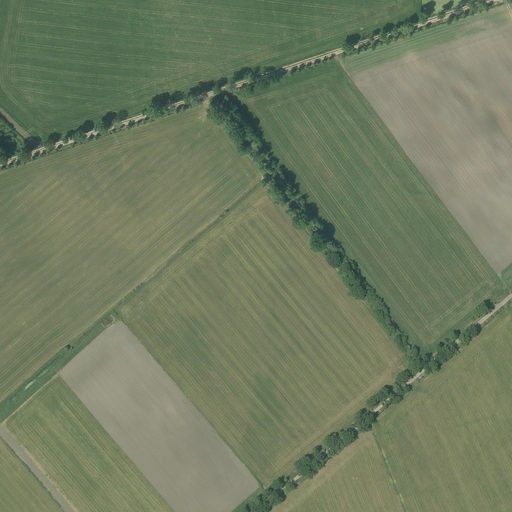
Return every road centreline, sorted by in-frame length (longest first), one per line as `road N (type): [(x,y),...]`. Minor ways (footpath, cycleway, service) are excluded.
road 1 (track): [(0,165),(495,0)]
road 2 (track): [(257,511),(511,296)]
